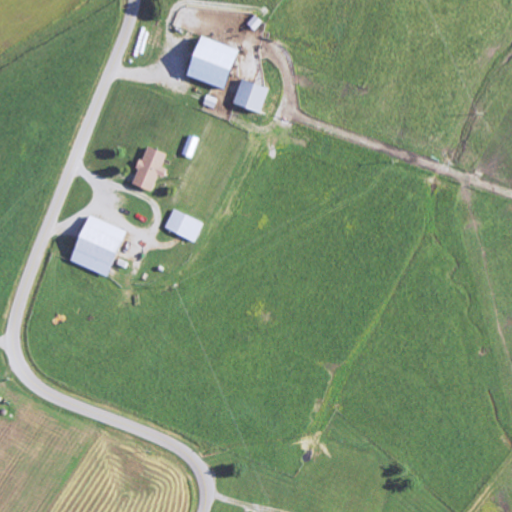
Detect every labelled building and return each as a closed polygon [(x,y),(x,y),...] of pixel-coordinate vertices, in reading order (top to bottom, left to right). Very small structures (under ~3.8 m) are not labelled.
[(246,51),(208,37),(193,76),(231,91),(246,51)] [(273,89),(247,79),(237,103),(264,114),(273,89)] [(203,139),(192,135),(185,155),(196,159),(203,139)] [(171,154),(150,146),(135,184),(155,192),(162,176),(168,178),(171,170),(166,167),(171,154)] [(207,224),(176,209),(167,229),(198,243),(207,224)] [(131,232),(94,216),(75,262),(112,278),(131,232)]
